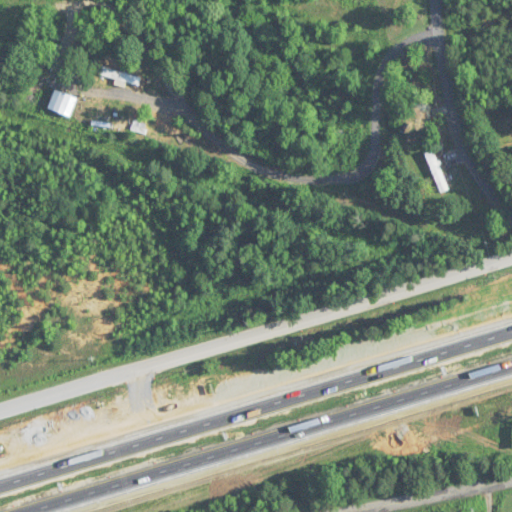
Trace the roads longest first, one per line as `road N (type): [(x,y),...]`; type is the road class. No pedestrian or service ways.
road 1 (tertiary): [(511,262),(0,416)]
road 2 (motorway): [(511,326),(0,480)]
road 3 (motorway): [(13,511),(511,362)]
road 4 (residential): [(511,210),(482,174),(451,104),(437,0)]
road 5 (tertiary): [(360,511),(511,482)]
